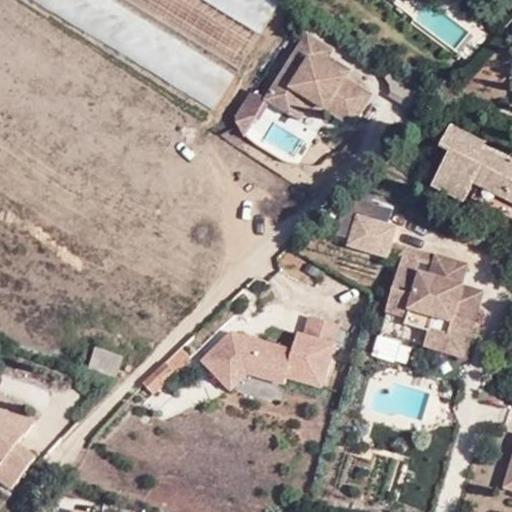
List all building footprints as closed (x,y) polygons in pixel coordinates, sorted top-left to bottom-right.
[(21,0),(222,103),(238,72),(175,40),(179,32),(116,0),(21,0)] [(120,0),(243,69),(282,0),(120,0)] [(270,102),(291,115),(303,96),(352,127),(372,96),(347,79),(351,71),(329,57),(333,50),(307,35),(267,100),(270,102)] [(374,53),(367,65),(386,76),(395,99),(419,112),(433,89),(374,53)] [(252,92),(237,116),(237,120),(237,124),(246,137),(256,121),(259,122),(270,102),(267,100),(252,92)] [(303,96),(291,115),(315,130),(326,112),(327,111),(303,96)] [(477,177),(483,180),(507,192),(498,210),(511,217),(511,159),(491,149),(492,145),(452,126),(442,148),(452,154),(436,187),(465,201),(477,177)] [(507,192),(483,180),(474,198),(498,210),(507,192)] [(354,214),(345,250),(388,261),(398,226),(354,214)] [(483,293),(477,291),(471,310),(477,312),(483,293)] [(405,321),(403,328),(427,335),(428,335),(432,321),(407,314),(405,321)] [(287,382),(324,391),(341,324),(305,315),(296,349),(219,329),(207,373),(284,393),(287,382)] [(428,335),(427,335),(422,349),(461,362),(466,348),(446,341),(428,335)] [(373,358),(396,364),(402,344),(379,338),(373,358)] [(115,385),(124,358),(95,347),(85,375),(115,385)] [(165,361),(145,382),(154,393),(165,384),(161,381),(172,371),(165,361)] [(17,441),(24,432),(34,419),(0,393),(0,480),(10,488),(35,455),(22,445),(17,441)] [(29,437),(24,432),(17,441),(22,445),(29,437)]
